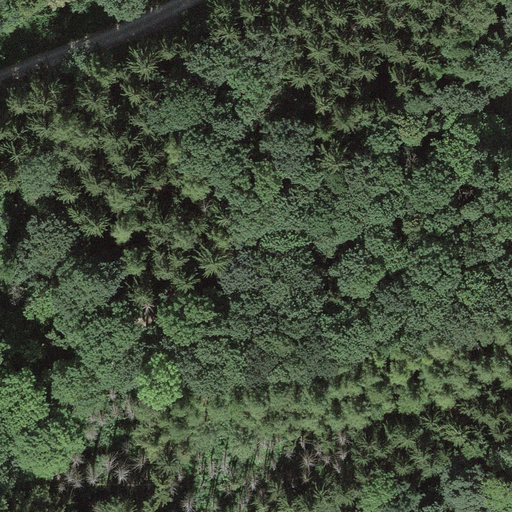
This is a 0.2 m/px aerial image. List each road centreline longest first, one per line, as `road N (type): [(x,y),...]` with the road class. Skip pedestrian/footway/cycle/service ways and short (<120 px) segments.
road 1 (track): [(141,511),(102,502),(54,466),(36,438),(118,345),(342,157),(425,71),(473,0)]
road 2 (track): [(511,437),(273,511)]
road 3 (track): [(0,80),(179,0)]
